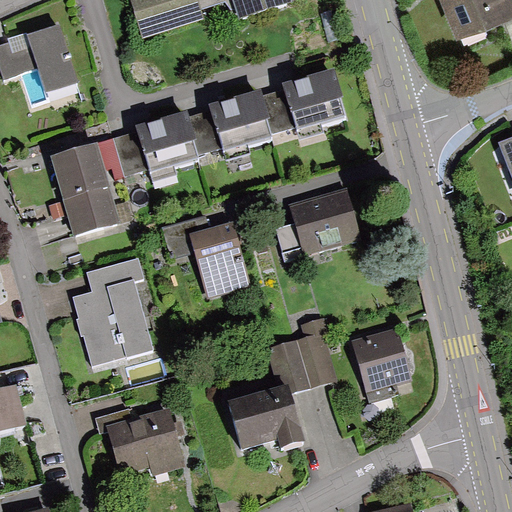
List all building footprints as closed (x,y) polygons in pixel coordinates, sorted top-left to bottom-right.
[(202,11),(198,0),(130,0),(143,41),(205,21),(202,11)] [(198,0),(202,11),(226,4),(235,17),(238,16),(240,23),(293,6),(291,0),(198,0)] [(511,0),(443,0),(457,31),(511,8),(511,0)] [(334,12),(321,15),(328,43),(340,41),(334,12)] [(9,44),(0,46),(0,68),(4,81),(38,70),(46,96),(80,85),(61,27),(28,37),(31,48),(13,54),(9,44)] [(9,44),(13,54),(31,48),(28,37),(27,34),(8,40),(9,44)] [(345,120),(332,73),(283,87),(285,91),(261,97),(272,137),(296,131),(299,142),(325,135),(322,126),(345,120)] [(272,137),(261,97),(260,94),(209,108),(211,112),(188,119),(199,158),(223,151),(226,163),(250,156),(248,148),(273,141),(272,137)] [(199,158),(188,119),(187,114),(136,129),(138,133),(115,140),(126,178),(149,171),(152,184),(178,176),(176,168),(200,162),(199,158)] [(74,240),(122,226),(106,172),(112,170),(115,181),(126,178),(115,140),(50,158),(74,240)] [(511,140),(499,146),(511,179),(511,140)] [(348,190),(290,207),(295,225),(275,231),(285,264),(362,242),(348,190)] [(66,218),(62,203),(50,206),(54,221),(66,218)] [(207,217),(163,229),(171,261),(195,255),(207,300),(252,288),(234,224),(210,230),(207,217)] [(73,298),(93,370),(155,353),(136,284),(145,281),(140,260),(88,274),(93,293),(73,298)] [(312,390),(338,382),(324,334),(328,333),(325,320),(302,326),(305,340),(298,342),(312,390)] [(352,343),(369,405),(400,396),(398,387),(414,383),(399,330),(352,343)] [(292,396),(312,390),(298,342),(267,351),(277,387),(228,401),(243,453),(279,442),(282,452),(307,444),(292,396)] [(15,394),(0,398),(0,436),(25,430),(15,394)] [(108,434),(120,478),(151,469),(154,478),(186,469),(170,411),(132,421),(129,411),(96,420),(101,436),(108,434)]
